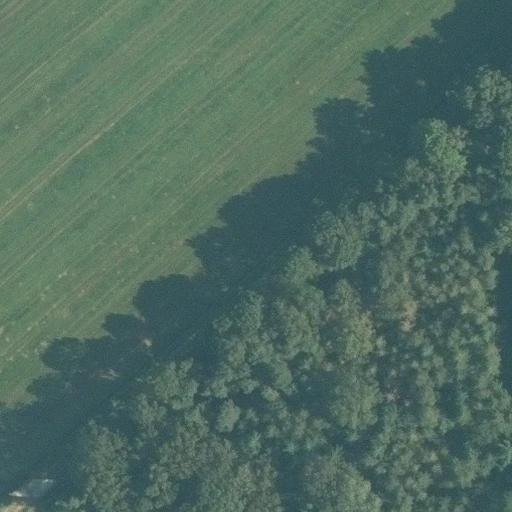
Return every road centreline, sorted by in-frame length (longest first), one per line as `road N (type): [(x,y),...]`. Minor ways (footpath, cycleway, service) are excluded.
road 1 (track): [(163,371),(457,119),(511,120)]
road 2 (track): [(163,371),(8,511)]
